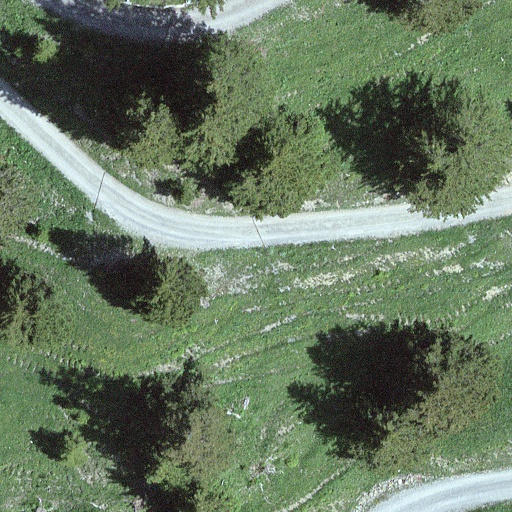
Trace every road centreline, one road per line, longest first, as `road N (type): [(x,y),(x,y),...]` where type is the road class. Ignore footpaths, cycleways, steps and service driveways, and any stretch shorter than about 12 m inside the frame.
road 1 (track): [(511,166),(231,180),(52,117),(0,70)]
road 2 (track): [(390,511),(398,502),(511,483)]
